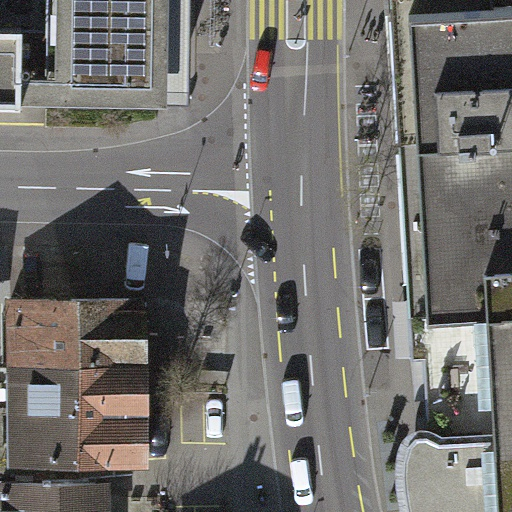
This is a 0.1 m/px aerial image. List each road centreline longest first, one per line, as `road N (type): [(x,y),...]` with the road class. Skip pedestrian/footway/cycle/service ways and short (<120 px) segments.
road 1 (secondary): [(335,511),(302,194)]
road 2 (residential): [(0,187),(302,194)]
road 3 (secondary): [(304,0),(302,194)]
